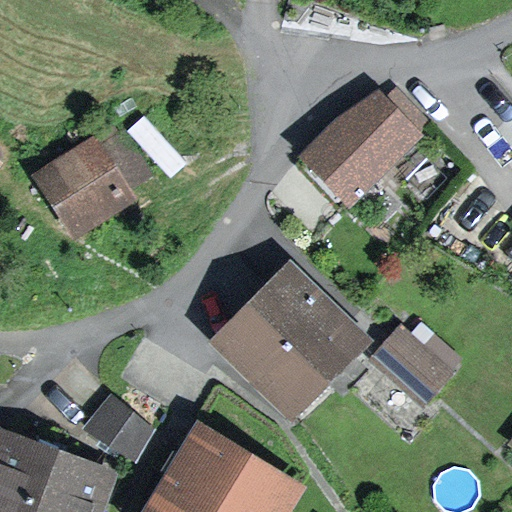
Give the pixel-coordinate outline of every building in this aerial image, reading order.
[(395,83),(386,91),(380,84),(304,155),(350,204),(427,134),(420,127),(429,119),(395,83)] [(73,237),(136,196),(129,185),(152,171),(124,127),(101,142),(94,132),(31,173),(73,237)] [(288,416),(369,336),(289,255),(207,335),(288,416)] [(423,404),(463,357),(417,317),(407,328),(398,321),(368,356),(423,404)] [(154,428),(108,391),(83,422),(130,459),(154,428)] [(298,511),(308,496),(199,430),(148,511),(298,511)] [(0,511),(103,511),(115,479),(0,438),(0,511)]
